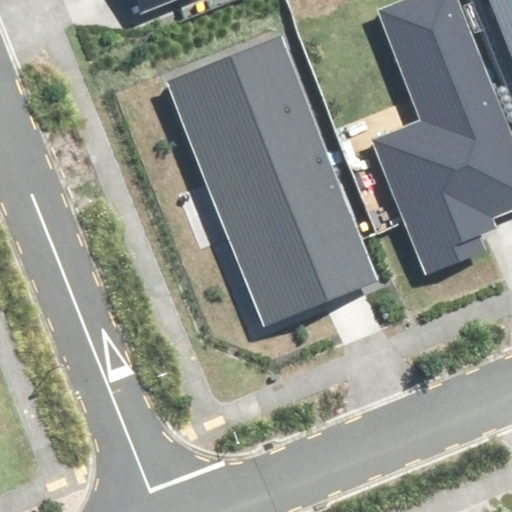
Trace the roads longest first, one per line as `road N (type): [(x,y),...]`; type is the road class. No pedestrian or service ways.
road 1 (residential): [(167,511),(0,97)]
road 2 (residential): [(197,511),(511,386)]
